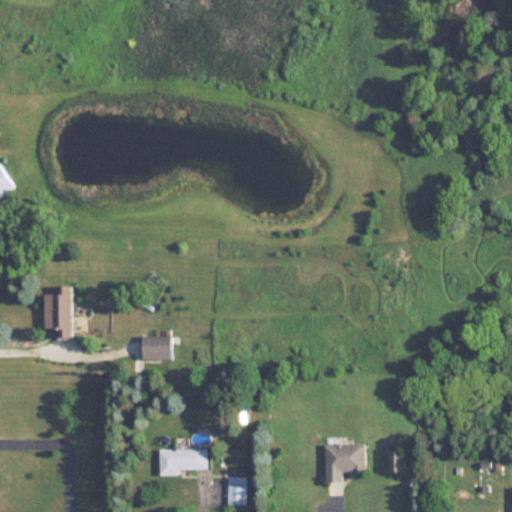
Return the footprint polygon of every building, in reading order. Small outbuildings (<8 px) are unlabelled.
[(0,200),(18,187),(0,162),(0,200)] [(48,329),(58,329),(58,338),(74,338),(75,286),(59,286),(59,294),(49,294),(48,329)] [(173,336),(143,336),(143,359),(173,359),(173,336)] [(365,471),(365,442),(326,442),(326,481),(343,481),(343,471),(365,471)] [(181,467),(208,467),(208,448),(161,448),(161,473),(181,473),(181,467)] [(390,470),(405,470),(405,449),(390,449),(390,470)]
